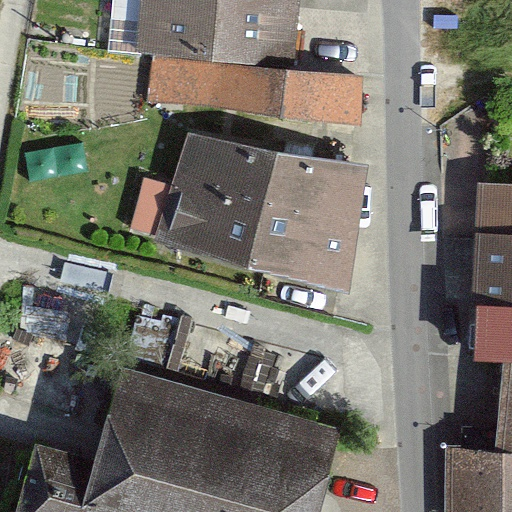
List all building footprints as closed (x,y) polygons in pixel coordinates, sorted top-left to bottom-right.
[(294,0),(142,0),(139,58),(155,59),(289,68),(294,0)] [(289,68),(155,59),(152,102),(355,116),(358,73),(289,68)] [(364,167),(188,134),(175,184),(355,229),(364,167)] [(347,288),(355,229),(175,184),(143,176),(132,225),(161,232),(158,242),(347,288)] [(511,186),(477,186),(475,357),(503,357),(511,357),(511,186)] [(457,421),(457,445),(447,445),(445,511),(511,511),(511,357),(503,357),(502,422),(457,421)] [(314,511),(338,428),(123,367),(97,460),(37,443),(17,511),(314,511)]
